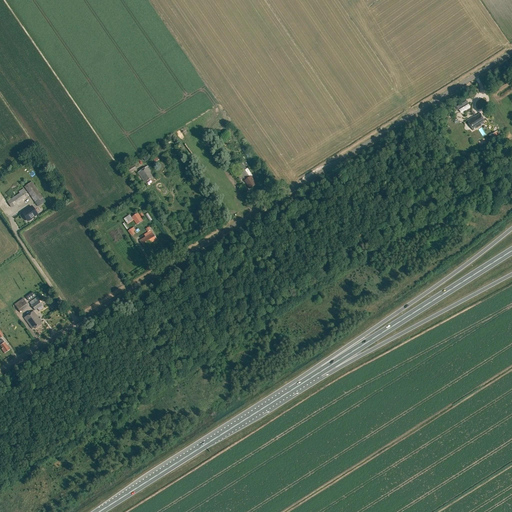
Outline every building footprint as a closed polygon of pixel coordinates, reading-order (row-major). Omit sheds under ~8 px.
[(469,104),(459,110),(461,113),(471,107),(469,104)] [(484,121),(480,113),(474,117),(473,118),(472,117),(466,121),(473,131),(484,123),(483,122),(484,121)] [(492,134),(496,139),(501,136),(497,131),(492,134)] [(129,174),(137,169),(134,164),(126,169),(129,174)] [(145,183),(154,177),(148,166),(138,172),(145,183)] [(249,178),(245,170),(237,175),(240,180),(244,177),(246,180),(244,181),(250,189),(256,185),(251,177),(249,178)] [(31,181),(24,187),(27,191),(30,195),(36,204),(43,199),(31,181)] [(11,208),(28,196),(26,192),(23,188),(18,192),(19,193),(7,201),(11,208)] [(29,221),(31,219),(32,218),(37,214),(32,207),(22,214),(27,221),(28,220),(29,221)] [(137,225),(143,220),(138,213),(132,217),(137,225)] [(153,232),(140,240),(144,247),(157,239),(153,232)] [(25,297),(28,301),(35,296),(32,292),(25,297)] [(46,300),(50,307),(56,303),(51,296),(46,300)] [(41,306),(42,305),(38,300),(36,297),(29,302),(31,305),(35,311),(37,309),(41,306)] [(20,313),(29,307),(26,303),(23,298),(14,304),(20,313)] [(35,328),(41,324),(40,322),(40,321),(33,311),(24,318),(32,328),(34,327),(35,328)] [(4,342),(2,339),(0,340),(0,343),(1,345),(0,344),(0,345),(2,348),(1,349),(4,353),(10,350),(5,342),(4,342)]
